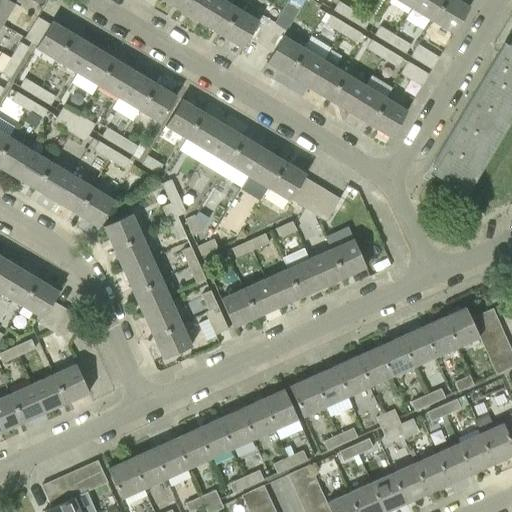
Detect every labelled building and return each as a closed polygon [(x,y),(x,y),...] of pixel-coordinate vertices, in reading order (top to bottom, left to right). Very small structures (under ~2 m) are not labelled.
[(0,0),(0,22),(2,24),(14,3),(9,0),(0,0)] [(163,0),(180,10),(186,0),(163,0)] [(186,0),(180,10),(201,22),(214,0),(186,0)] [(214,0),(201,22),(221,35),(238,8),(225,0),(214,0)] [(287,0),(275,22),(304,39),(317,17),(288,0),(287,0)] [(397,0),(412,9),(416,0),(397,0)] [(416,0),(412,9),(432,21),(444,0),(416,0)] [(444,0),(432,21),(453,34),(469,6),(458,0),(444,0)] [(349,19),(354,10),(339,1),(333,10),(349,19)] [(248,38),(261,44),(274,23),(260,14),(257,19),(238,8),(221,35),(242,47),(248,38)] [(349,19),(364,29),(370,19),(354,10),(349,19)] [(340,33),(346,24),(330,15),(324,24),(340,33)] [(25,38),(37,45),(49,24),(38,17),(25,38)] [(72,33),(52,20),(49,24),(37,45),(35,47),(56,60),(72,33)] [(287,74),(303,48),(284,36),(287,30),(274,23),(261,44),(272,52),(266,62),(287,74)] [(340,33),(356,42),(361,34),(346,24),(340,33)] [(390,44),(395,35),(379,26),(374,35),(390,44)] [(511,28),(510,32),(511,32),(511,39),(509,45),(493,70),(478,96),(463,121),(447,147),(432,173),(467,193),(482,168),(498,142),(511,118),(511,28)] [(56,60),(77,72),(93,45),(72,33),(56,60)] [(405,53),(410,44),(395,35),(390,44),(405,53)] [(381,57),(386,48),(371,39),(366,48),(381,57)] [(11,57),(20,62),(29,47),(20,42),(11,57)] [(431,69),(439,57),(417,44),(410,56),(431,69)] [(91,96),(98,85),(114,58),(93,45),(77,72),(70,83),(91,96)] [(287,74),(308,87),(324,60),(303,48),(287,74)] [(397,67),(402,58),(386,48),(381,57),(397,67)] [(1,73),(10,78),(20,62),(11,57),(1,73)] [(98,85),(119,97),(135,70),(114,58),(98,85)] [(308,87),(328,99),(345,73),(324,60),(308,87)] [(421,86),(428,74),(407,61),(400,74),(421,86)] [(119,97),(139,110),(156,82),(135,70),(119,97)] [(328,99),(349,112),(365,85),(345,73),(328,99)] [(349,112),(370,124),(386,97),(391,88),(371,76),(365,85),(349,112)] [(35,96),(40,87),(24,78),(19,87),(35,96)] [(156,82),(139,110),(140,110),(160,122),(176,95),(156,82)] [(50,105),(56,96),(40,87),(35,96),(50,105)] [(27,110),(32,101),(16,92),(11,100),(27,110)] [(370,124),(390,137),(407,110),(386,97),(370,124)] [(165,125),(186,138),(202,111),(181,99),(165,125)] [(42,119),(47,110),(32,101),(27,110),(42,119)] [(61,110),(59,113),(75,123),(80,115),(64,105),(61,110)] [(186,138),(207,150),(223,124),(202,111),(186,138)] [(70,132),(75,123),(59,113),(54,122),(70,132)] [(80,115),(75,123),(90,132),(92,129),(95,124),(80,115)] [(85,141),(90,132),(75,123),(70,132),(85,141)] [(207,150),(227,163),(243,136),(223,124),(207,150)] [(117,146),(123,137),(107,127),(101,136),(117,146)] [(0,152),(9,137),(0,130),(0,152)] [(227,163),(248,175),(264,149),(243,136),(227,163)] [(0,152),(0,167),(14,176),(30,149),(9,137),(0,152)] [(123,137),(117,146),(132,155),(137,145),(123,137)] [(109,159),(115,151),(98,141),(93,150),(109,159)] [(14,176),(35,189),(51,162),(30,149),(14,176)] [(248,175),(269,188),(285,161),(264,149),(248,175)] [(124,168),(129,160),(115,151),(109,159),(124,168)] [(157,173),(163,164),(147,155),(141,164),(157,173)] [(285,161),(269,188),(289,200),(290,199),(304,177),(306,174),(285,161)] [(35,189),(56,201),(72,174),(51,162),(35,189)] [(56,201),(76,214),(93,187),(72,174),(56,201)] [(290,199),(302,206),(316,184),(304,177),(290,199)] [(171,202),(180,198),(171,179),(161,183),(171,202)] [(302,206),(314,214),(327,191),(316,184),(302,206)] [(97,226),(99,223),(113,199),(93,187),(76,214),(97,226)] [(314,214),(326,221),(339,198),(327,191),(314,214)] [(171,202),(177,216),(186,212),(180,198),(171,202)] [(178,219),(177,216),(171,202),(162,206),(170,223),(178,219)] [(113,248),(141,235),(131,213),(103,226),(113,248)] [(192,235),(202,231),(194,214),(184,219),(192,235)] [(177,239),(185,236),(178,219),(170,223),(177,239)] [(279,238),(297,231),(292,221),(275,228),(279,238)] [(253,250),(269,242),(265,233),(249,240),(253,250)] [(123,270),(151,257),(141,235),(113,248),(123,270)] [(201,255),(218,248),(214,238),(197,246),(201,255)] [(330,248),(344,277),(366,267),(353,238),(330,248)] [(236,258),(253,250),(249,240),(231,248),(236,258)] [(188,266),(198,262),(191,246),(181,251),(188,266)] [(322,287),(344,277),(330,248),(309,258),(322,287)] [(207,270),(224,262),(220,253),(203,261),(207,270)] [(0,291),(1,292),(17,266),(0,255),(0,291)] [(133,292),(161,279),(151,257),(123,270),(133,292)] [(300,297),(322,287),(309,258),(287,268),(300,297)] [(196,284),(206,279),(198,262),(188,266),(196,284)] [(1,292),(22,305),(38,278),(17,266),(1,292)] [(277,307),(300,297),(287,268),(265,278),(277,307)] [(41,317),(52,301),(59,290),(38,278),(22,305),(41,317)] [(255,317),(277,307),(265,278),(242,288),(255,317)] [(143,314),(170,301),(161,279),(133,292),(143,314)] [(233,327),(255,317),(242,288),(220,298),(233,327)] [(208,310),(218,306),(211,290),(201,294),(208,310)] [(38,323),(52,331),(65,308),(52,301),(41,317),(38,323)] [(153,336),(180,323),(170,301),(143,314),(153,336)] [(215,335),(228,329),(218,306),(208,310),(205,312),(215,335)] [(476,329),(471,318),(466,306),(443,316),(457,346),(479,336),(476,329)] [(52,331),(64,338),(78,316),(65,308),(52,331)] [(476,329),(498,319),(493,308),(471,318),(476,329)] [(435,356),(457,346),(443,316),(421,326),(435,356)] [(481,341),(503,331),(498,319),(476,329),(479,336),(481,341)] [(163,358),(190,346),(180,323),(153,336),(163,358)] [(413,366),(435,356),(421,326),(399,336),(413,366)] [(486,352),(508,342),(503,331),(481,341),(486,352)] [(391,376),(413,366),(399,336),(377,346),(391,376)] [(18,355),(35,348),(31,338),(14,346),(18,355)] [(491,363),(511,353),(511,351),(508,342),(486,352),(491,363)] [(0,358),(2,363),(18,355),(14,346),(0,352),(0,358)] [(369,386),(391,376),(377,346),(355,356),(369,386)] [(496,374),(511,366),(511,353),(491,363),(496,374)] [(346,396),(369,386),(355,356),(333,366),(346,396)] [(53,373),(67,402),(89,392),(76,363),(53,373)] [(324,406),(346,396),(333,366),(311,376),(324,406)] [(45,412),(67,402),(53,373),(32,383),(45,412)] [(458,391),(473,384),(469,375),(454,382),(458,391)] [(302,416),(324,406),(311,376),(289,386),(302,416)] [(22,422),(45,412),(32,383),(9,393),(22,422)] [(275,428),(297,418),(284,388),(262,398),(275,428)] [(430,404),(445,397),(440,388),(425,394),(430,404)] [(0,431),(0,432),(22,422),(9,393),(0,397),(0,431)] [(414,411),(430,404),(425,394),(410,401),(414,411)] [(442,404),(447,414),(461,407),(457,397),(442,404)] [(253,438),(275,428),(262,398),(239,408),(253,438)] [(430,421),(447,414),(442,404),(426,412),(430,421)] [(231,448),(253,438),(239,408),(217,418),(231,448)] [(390,425),(399,420),(394,409),(385,413),(390,425)] [(375,417),(380,426),(381,429),(390,425),(385,413),(382,414),(375,417)] [(209,458),(231,448),(217,418),(195,428),(209,458)] [(404,438),(419,432),(412,418),(400,423),(398,424),(402,433),(404,438)] [(511,418),(503,422),(502,422),(480,432),(494,462),(511,453),(511,418)] [(386,441),(402,433),(398,424),(400,423),(399,420),(390,425),(381,429),(386,441)] [(343,443),(357,437),(353,427),(339,433),(343,443)] [(187,468),(209,458),(195,428),(173,438),(187,468)] [(472,472),(494,462),(480,432),(458,442),(472,472)] [(327,450),(343,443),(339,433),(322,441),(327,450)] [(165,478),(187,468),(173,438),(151,448),(165,478)] [(358,454),(373,447),(368,438),(353,444),(358,454)] [(450,482),(472,472),(458,442),(436,452),(450,482)] [(342,460),(358,454),(353,444),(338,451),(342,460)] [(144,487),(165,478),(151,448),(129,458),(146,496),(147,495),(144,487)] [(287,457),(292,466),(307,459),(303,450),(287,457)] [(428,492),(450,482),(436,452),(414,462),(428,492)] [(276,473),(292,466),(287,457),(272,463),(276,473)] [(128,504),(146,496),(129,458),(107,468),(121,498),(124,496),(128,504)] [(96,486),(99,485),(107,481),(108,481),(98,460),(86,465),(96,486)] [(406,502),(428,492),(414,462),(392,472),(406,502)] [(292,486),(315,475),(310,464),(287,474),(292,486)] [(85,491),(96,486),(86,465),(75,470),(85,491)] [(244,476),(248,486),(263,479),(259,469),(244,476)] [(74,496),(85,491),(75,470),(64,475),(74,496)] [(384,511),(406,502),(392,472),(371,482),(384,511)] [(62,502),(74,496),(64,475),(53,480),(62,502)] [(297,497),(320,486),(315,475),(292,486),(297,497)] [(233,493),(248,486),(244,476),(228,483),(233,493)] [(51,507),(62,502),(53,480),(41,485),(51,507)] [(357,511),(383,511),(384,511),(371,482),(348,492),(357,511)] [(246,505),(268,496),(263,485),(241,494),(246,505)] [(302,508),(325,497),(320,486),(297,497),(302,508)] [(215,489),(200,496),(204,505),(219,498),(215,489)] [(357,511),(348,492),(327,501),(330,509),(331,511),(357,511)] [(189,511),(204,505),(200,496),(185,503),(189,511)] [(249,511),(261,511),(273,507),(268,496),(246,505),(249,511)] [(44,511),(80,511),(74,497),(51,507),(44,510),(44,511)] [(304,511),(322,511),(330,509),(327,501),(325,497),(302,508),(304,511)] [(212,511),(223,507),(219,498),(204,505),(206,511),(212,511)]
